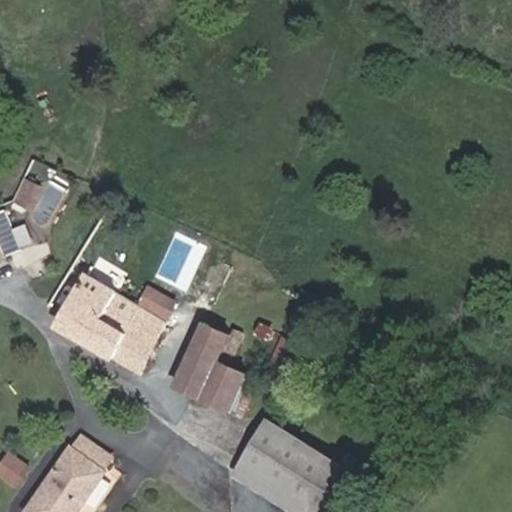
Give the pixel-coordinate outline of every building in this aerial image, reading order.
[(30,206),(40,185),(28,180),(18,200),(30,206)] [(23,249),(7,209),(0,211),(0,261),(9,257),(8,255),(23,249)] [(223,289),(234,266),(204,252),(187,290),(216,304),(223,289)] [(124,283),(94,266),(89,274),(120,291),(124,283)] [(242,298),(253,275),(234,266),(223,289),(242,298)] [(143,371),(178,300),(151,286),(142,303),(120,291),(89,274),(61,324),(143,371)] [(232,410),(250,372),(232,364),(222,359),(228,346),(234,334),(208,322),(179,385),(232,410)] [(233,349),(241,331),(236,328),(234,334),(228,346),(233,349)] [(232,364),(246,333),(241,331),(233,349),(228,346),(222,359),(232,364)] [(279,378),(296,342),(285,337),(268,373),(279,378)] [(244,415),(261,377),(250,372),(232,410),(244,415)] [(263,477),(291,431),(268,418),(241,463),(263,477)] [(321,511),(332,511),(357,472),(291,431),(263,477),(321,511)] [(114,457),(85,436),(77,448),(106,469),(114,457)] [(79,511),(108,471),(106,469),(77,448),(75,447),(28,511),(79,511)] [(0,471),(17,484),(30,465),(12,453),(0,469),(0,471)]
